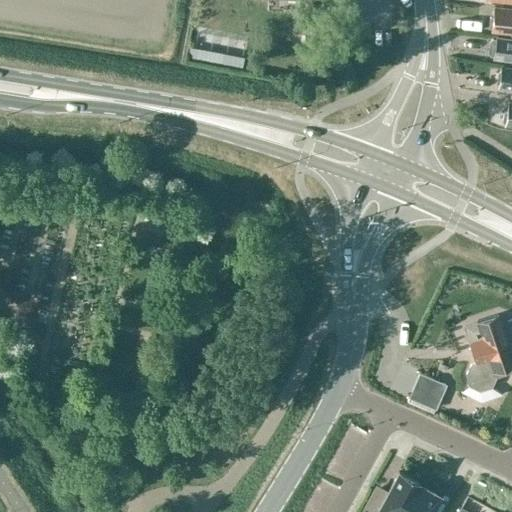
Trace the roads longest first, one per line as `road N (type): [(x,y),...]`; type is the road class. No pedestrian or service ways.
road 1 (primary): [(381,173),(253,129),(0,80)]
road 2 (tertiary): [(339,387),(355,336),(357,244),(381,173)]
road 3 (tertiary): [(381,173),(416,86),(423,0)]
road 4 (tertiary): [(266,511),(339,387)]
road 5 (primary): [(511,232),(381,173)]
road 6 (residential): [(391,413),(511,471)]
